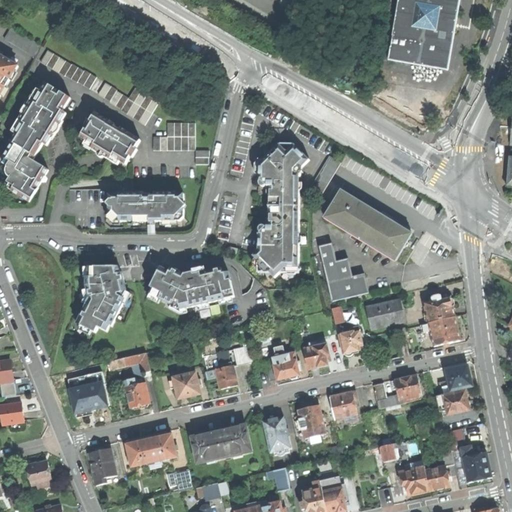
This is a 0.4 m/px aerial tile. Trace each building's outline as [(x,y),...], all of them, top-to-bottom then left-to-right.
[(327,0),(323,38),(350,41),(351,36),(354,0),(327,0)] [(354,0),(351,36),(358,37),(362,0),(354,0)] [(459,17),(461,0),(454,0),(444,64),(391,55),(390,62),(449,72),(456,31),(459,31),(460,24),(462,17),(459,17)] [(400,0),(391,55),(444,64),(454,0),(400,0)] [(288,25),(301,33),(309,20),(296,13),(288,25)] [(14,25),(7,37),(36,53),(42,42),(14,25)] [(51,49),(44,60),(92,87),(98,76),(51,49)] [(0,51),(0,101),(22,65),(0,51)] [(73,97),(48,82),(44,90),(37,101),(33,99),(29,105),(25,105),(23,109),(25,111),(14,130),(18,133),(13,140),(14,141),(5,156),(12,160),(8,165),(16,170),(9,181),(16,185),(13,190),(31,201),(39,187),(44,179),(42,178),(44,174),(47,174),(51,168),(35,159),(45,143),(48,145),(53,137),(52,136),(55,131),(53,130),(58,123),(59,124),(63,118),(64,119),(69,112),(65,110),(73,97)] [(108,82),(101,93),(113,100),(111,103),(147,124),(155,110),(132,96),(108,82)] [(137,86),(132,96),(155,110),(161,100),(137,86)] [(40,87),(33,99),(37,101),(44,90),(40,87)] [(118,124),(97,112),(92,120),(90,119),(85,128),(87,129),(82,136),(88,139),(96,144),(93,149),(98,151),(99,148),(110,155),(108,158),(112,160),(115,156),(123,160),(128,164),(132,156),(134,158),(140,149),(138,147),(142,139),(123,127),(121,130),(116,127),(118,124)] [(65,120),(64,119),(63,118),(59,124),(58,123),(53,130),(55,131),(52,136),(53,137),(55,138),(60,129),(65,120)] [(197,150),(198,150),(197,122),(169,123),(169,136),(155,136),(155,150),(197,150)] [(85,144),(93,149),(96,144),(88,139),(85,144)] [(261,178),(265,178),(274,178),(274,156),(283,156),(287,158),(290,162),(291,168),(291,174),(286,174),(286,177),(298,177),(303,173),(303,169),(311,160),(296,145),(288,152),(280,144),(265,160),(265,166),(260,166),(261,178)] [(102,154),(108,158),(110,155),(99,148),(98,151),(102,154)] [(120,165),(123,160),(115,156),(112,160),(120,165)] [(298,190),(298,177),(286,177),(286,174),(291,174),(291,168),(290,162),(287,158),(283,156),(274,156),(274,178),(265,178),(263,179),(260,181),(260,184),(261,185),(262,187),(264,187),(264,190),(264,193),(272,193),(273,219),(264,219),(264,222),(264,226),(262,226),(260,228),(260,231),(261,233),(263,233),(263,234),(260,234),(260,250),(254,255),(263,264),(265,262),(269,267),(266,268),(276,278),(283,272),(282,267),(289,266),(289,269),(301,269),(300,244),(297,244),(297,238),(301,238),(301,190),(298,190)] [(310,191),(322,198),(342,163),(330,156),(310,191)] [(121,195),(111,195),(111,215),(115,219),(122,219),(122,222),(149,222),(152,218),(157,218),(157,221),(183,221),(187,217),(186,194),(178,194),(178,192),(157,193),(157,196),(153,196),(153,194),(145,194),(145,192),(121,193),(121,195)] [(324,221),(395,264),(404,249),(412,235),(341,193),(324,221)] [(335,300),(372,291),(368,273),(355,276),(351,257),(339,260),(334,242),(322,245),(335,300)] [(100,327),(109,331),(113,325),(114,326),(127,299),(125,297),(130,292),(128,286),(127,281),(125,281),(121,268),(92,267),(91,277),(89,278),(89,284),(92,299),(80,323),(97,332),(100,327)] [(152,294),(182,309),(236,297),(231,274),(225,275),(224,268),(205,273),(196,275),(196,272),(186,275),(173,268),(171,272),(163,268),(157,280),(160,281),(152,294)] [(432,327),(436,346),(462,340),(457,318),(454,307),(457,306),(455,298),(452,299),(451,297),(447,298),(446,293),(430,297),(431,301),(426,302),(428,312),(432,327)] [(368,308),(373,330),(406,322),(400,300),(368,308)] [(333,309),(337,324),(345,322),(341,307),(333,309)] [(235,350),(238,366),(257,362),(250,329),(242,331),(246,347),(235,350)] [(398,331),(401,344),(409,342),(406,329),(398,331)] [(353,332),(341,335),(345,351),(344,352),(345,354),(349,357),(354,355),(355,351),(358,351),(361,350),(360,343),(365,342),(362,330),(353,332)] [(306,349),(310,369),(317,368),(330,365),(329,362),(332,361),(328,344),(319,346),(312,347),(306,349)] [(275,348),(278,357),(288,355),(286,346),(275,348)] [(220,377),(223,389),(231,387),(240,385),(236,366),(233,366),(229,350),(206,356),(209,371),(207,371),(209,380),(220,377)] [(142,362),(145,372),(152,370),(148,352),(109,362),(111,370),(133,364),(142,362)] [(276,362),(280,380),(287,378),(291,377),(293,379),(299,378),(300,375),(302,374),(297,353),(288,355),(278,357),(275,358),(276,362)] [(0,383),(2,383),(14,381),(13,371),(11,361),(0,362),(0,383)] [(136,374),(145,372),(142,362),(133,364),(136,374)] [(271,382),(280,380),(276,362),(267,364),(271,382)] [(452,391),(474,386),(472,376),(470,366),(448,371),(452,391)] [(198,372),(175,378),(176,380),(178,387),(180,399),(191,396),(203,393),(198,372)] [(400,395),(402,404),(416,401),(415,397),(423,395),(419,376),(406,379),(397,381),(400,395)] [(138,378),(126,381),(130,394),(133,408),(141,406),(142,408),(146,407),(150,406),(150,404),(153,403),(148,383),(139,385),(138,378)] [(15,383),(14,381),(2,383),(4,397),(19,395),(17,383),(15,383)] [(122,396),(130,394),(126,381),(118,383),(122,396)] [(380,409),(402,404),(400,395),(389,398),(385,382),(374,384),(380,409)] [(427,384),(430,397),(438,395),(435,382),(427,384)] [(72,391),(78,418),(89,415),(87,409),(93,408),(99,406),(111,404),(106,383),(72,391)] [(331,398),(336,419),(346,417),(347,422),(351,421),(357,420),(360,419),(357,406),(360,405),(357,391),(352,392),(352,391),(347,392),(343,393),(343,395),(331,398)] [(468,391),(446,396),(449,411),(450,416),(472,411),(470,401),(468,391)] [(442,412),(449,411),(446,396),(445,394),(438,395),(442,412)] [(2,406),(4,425),(26,422),(25,413),(24,404),(2,406)] [(305,429),(307,438),(327,434),(324,421),(327,421),(325,412),(322,413),(321,406),(310,408),(299,411),(301,420),(297,421),(299,431),(305,429)] [(265,422),(273,454),(294,449),(286,417),(275,419),(265,422)] [(416,425),(419,438),(437,434),(434,421),(416,425)] [(243,454),(253,451),(247,426),(236,428),(227,431),(220,432),(226,457),(233,456),(243,454)] [(449,432),(453,446),(457,445),(467,443),(463,429),(449,432)] [(216,460),(226,457),(220,432),(213,434),(203,436),(193,438),(199,463),(208,461),(216,460)] [(163,437),(152,440),(158,467),(166,465),(165,460),(181,456),(176,434),(163,437)] [(151,468),(158,467),(152,440),(140,442),(130,445),(132,451),(128,452),(130,462),(134,461),(135,467),(150,463),(151,468)] [(381,447),(384,462),(397,459),(395,447),(402,446),(401,442),(381,447)] [(101,451),(91,453),(98,485),(109,483),(108,477),(119,474),(113,448),(101,451)] [(467,469),(471,483),(493,478),(490,467),(487,454),(476,457),(474,448),(463,450),(467,469)] [(457,465),(454,453),(453,449),(443,451),(447,467),(457,465)] [(28,467),(32,486),(36,485),(52,481),(53,481),(51,473),(49,462),(28,467)] [(420,495),(432,492),(427,472),(426,467),(413,470),(400,473),(403,487),(407,486),(409,497),(420,495)] [(451,488),(447,467),(427,472),(432,492),(441,490),(451,488)] [(279,492),(292,489),(287,468),(274,471),(279,492)] [(461,485),(471,483),(467,469),(458,471),(461,485)] [(180,492),(195,489),(191,470),(176,473),(180,492)] [(53,486),(52,481),(36,485),(37,490),(53,486)] [(328,511),(322,487),(321,481),(313,483),(315,490),(303,492),(306,503),(301,504),(303,511),(307,510),(307,511),(328,511)] [(208,500),(223,497),(219,483),(204,486),(206,496),(208,500)] [(329,485),(322,487),(328,511),(347,511),(349,510),(347,501),(350,500),(349,493),(345,493),(344,488),(330,492),(329,485)] [(200,497),(206,496),(204,486),(198,488),(200,497)] [(247,497),(248,503),(258,501),(256,495),(247,497)] [(145,500),(146,506),(156,503),(155,497),(145,500)] [(269,499),(258,501),(260,511),(287,511),(287,508),(282,509),(281,502),(270,505),(269,499)] [(260,511),(258,501),(248,503),(250,509),(237,511),(260,511)]
